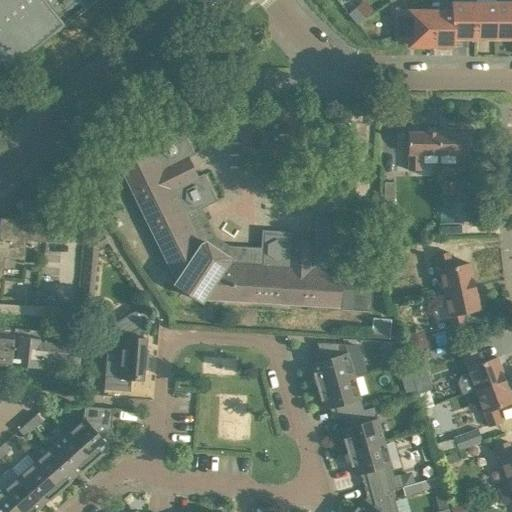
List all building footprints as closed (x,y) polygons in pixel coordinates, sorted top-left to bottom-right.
[(0,0),(0,57),(52,22),(46,12),(51,18),(77,0),(0,0)] [(451,11),(452,11),(452,39),(453,39),(474,39),(474,3),(451,3),(451,11)] [(495,39),(496,3),(474,3),(474,39),(495,39)] [(511,3),(496,3),(495,39),(511,39),(511,3)] [(357,7),(349,14),(358,24),(365,17),(357,7)] [(413,40),(413,47),(430,47),(430,11),(395,11),(395,40),(413,40)] [(451,11),(430,11),(430,47),(453,47),(453,39),(452,39),(452,11),(451,11)] [(176,280),(174,284),(201,303),(204,299),(338,307),(341,270),(341,261),(343,218),(315,216),(313,242),(290,241),(291,233),(261,230),(260,248),(229,246),(214,237),(200,209),(216,201),(203,175),(196,178),(187,158),(193,155),(180,128),(117,160),(176,280)] [(438,156),(437,133),(406,133),(406,156),(407,156),(407,171),(418,171),(418,156),(438,156)] [(468,133),(437,133),(438,156),(456,156),(456,171),(468,171),(468,156),(469,156),(468,133)] [(438,183),(438,195),(455,195),(454,183),(438,183)] [(384,184),(384,203),(394,203),(394,184),(384,184)] [(21,212),(20,220),(18,239),(20,240),(43,242),(46,242),(48,221),(41,220),(43,202),(22,200),(15,205),(21,212)] [(18,239),(20,220),(0,218),(0,257),(23,260),(25,247),(19,247),(20,240),(18,239)] [(460,224),(438,224),(439,234),(461,234),(460,224)] [(80,320),(90,321),(97,249),(108,242),(102,233),(87,243),(80,320)] [(435,256),(444,294),(475,286),(470,263),(451,268),(448,253),(435,256)] [(373,263),(341,261),(341,270),(338,307),(370,309),(373,263)] [(475,286),(444,294),(452,331),(465,328),(462,314),(481,309),(475,286)] [(0,314),(63,318),(63,308),(0,303),(0,314)] [(142,339),(143,324),(134,311),(114,325),(122,337),(119,378),(104,377),(103,390),(129,392),(130,379),(143,380),(144,369),(145,369),(147,350),(146,350),(147,339),(142,339)] [(372,321),(371,338),(388,340),(389,322),(372,321)] [(0,365),(11,367),(11,366),(14,329),(0,327),(0,365)] [(11,366),(41,369),(41,364),(78,367),(81,343),(44,340),(45,331),(14,329),(11,366)] [(413,354),(428,350),(421,331),(406,335),(413,354)] [(312,373),(316,388),(353,377),(344,344),(316,343),(321,360),(311,363),(313,372),(312,373)] [(462,353),(476,391),(505,381),(496,357),(479,363),(474,349),(462,353)] [(408,359),(411,368),(431,362),(428,352),(408,359)] [(416,396),(415,394),(406,363),(397,366),(406,399),(416,396)] [(348,415),(349,416),(363,411),(363,410),(353,377),(316,388),(320,400),(321,400),(324,409),(334,406),(338,418),(348,415)] [(511,401),(505,381),(476,391),(489,427),(501,423),(496,409),(511,402),(511,401)] [(427,391),(415,394),(416,396),(420,410),(432,406),(427,391)] [(449,400),(435,402),(438,429),(453,427),(449,400)] [(83,419),(65,435),(91,463),(101,454),(100,453),(107,447),(104,444),(108,441),(104,436),(110,430),(111,409),(84,407),(83,419)] [(343,439),(347,453),(383,442),(373,407),(363,410),(363,411),(349,416),(352,426),(341,429),(344,438),(343,439)] [(36,415),(26,423),(33,430),(42,422),(36,415)] [(33,430),(26,423),(18,430),(24,438),(33,430)] [(453,438),(457,450),(481,442),(476,429),(453,438)] [(65,435),(49,449),(74,477),(81,470),(82,471),(91,463),(65,435)] [(435,443),(438,452),(452,448),(449,438),(435,443)] [(365,471),(368,484),(393,477),(393,476),(383,442),(347,453),(350,466),(351,465),(354,474),(365,471)] [(495,446),(509,483),(511,482),(511,454),(507,442),(495,446)] [(3,443),(0,446),(0,458),(9,451),(3,443)] [(49,449),(33,463),(58,492),(69,483),(68,482),(74,477),(49,449)] [(460,462),(458,453),(439,459),(442,467),(460,462)] [(33,463),(17,477),(41,505),(49,499),(49,500),(58,492),(33,463)] [(402,487),(414,484),(411,472),(399,476),(402,487)] [(356,507),(352,511),(397,511),(391,490),(402,487),(399,476),(399,474),(393,476),(393,477),(368,484),(374,504),(371,507),(363,500),(357,508),(356,507)] [(17,477),(1,492),(18,511),(35,511),(36,511),(35,510),(41,505),(17,477)] [(402,488),(404,497),(442,486),(439,478),(402,488)] [(18,511),(1,492),(0,492),(0,511),(18,511)] [(447,511),(443,495),(434,497),(438,511),(447,511)] [(449,505),(451,511),(466,511),(463,501),(449,505)]
